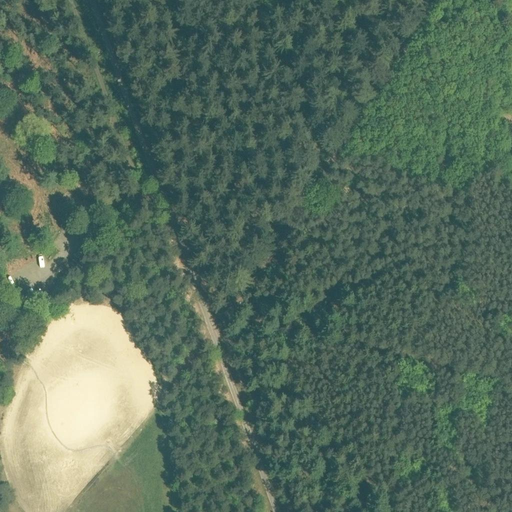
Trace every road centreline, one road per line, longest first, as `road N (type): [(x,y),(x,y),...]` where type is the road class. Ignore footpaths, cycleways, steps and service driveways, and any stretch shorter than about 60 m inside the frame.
road 1 (unclassified): [(276,511),(127,97)]
road 2 (track): [(435,0),(212,332)]
road 3 (track): [(140,195),(110,209),(0,302)]
